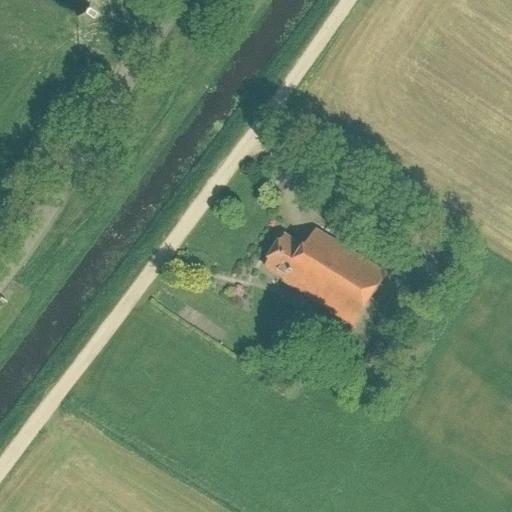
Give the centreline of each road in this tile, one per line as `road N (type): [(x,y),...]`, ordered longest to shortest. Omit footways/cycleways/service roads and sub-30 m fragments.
road 1 (unclassified): [(0,478),(350,0)]
road 2 (tertiary): [(0,279),(176,0)]
